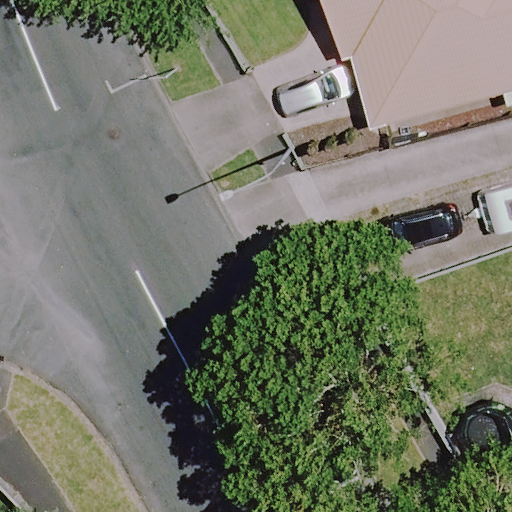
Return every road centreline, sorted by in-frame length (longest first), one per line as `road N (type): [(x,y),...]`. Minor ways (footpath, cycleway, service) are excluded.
road 1 (residential): [(101,180),(268,511)]
road 2 (residential): [(25,0),(101,180)]
